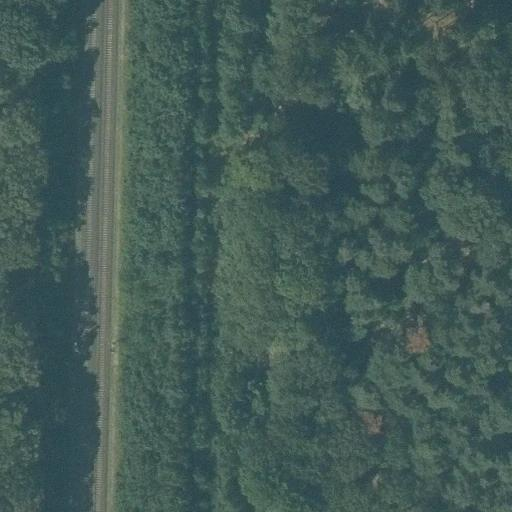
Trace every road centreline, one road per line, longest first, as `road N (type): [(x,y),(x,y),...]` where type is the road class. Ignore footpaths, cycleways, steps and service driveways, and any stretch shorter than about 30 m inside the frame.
road 1 (track): [(276,511),(280,0)]
road 2 (track): [(511,178),(481,157),(465,105),(465,0)]
